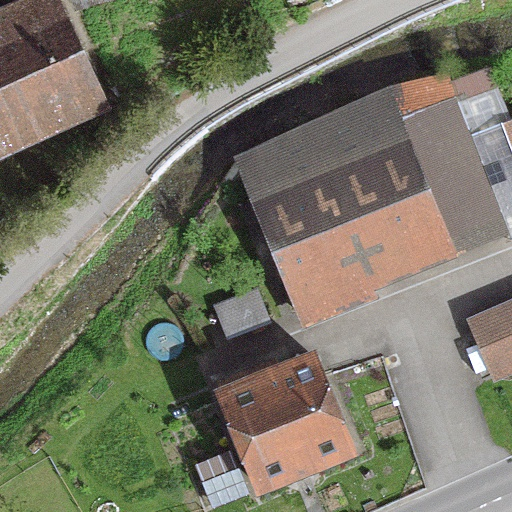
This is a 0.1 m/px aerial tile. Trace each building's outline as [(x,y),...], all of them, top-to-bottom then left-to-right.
[(0,146),(99,101),(54,5),(2,29),(0,24),(0,146)] [(435,85),(434,81),(383,93),(235,164),(237,171),(287,299),(398,255),(407,275),(449,258),(448,254),(493,237),(435,85)] [(254,304),(219,317),(229,344),(264,331),(254,304)] [(511,314),(474,330),(497,382),(511,375),(511,314)] [(347,448),(319,377),(313,362),(217,401),(251,486),(301,466),(347,448)]
